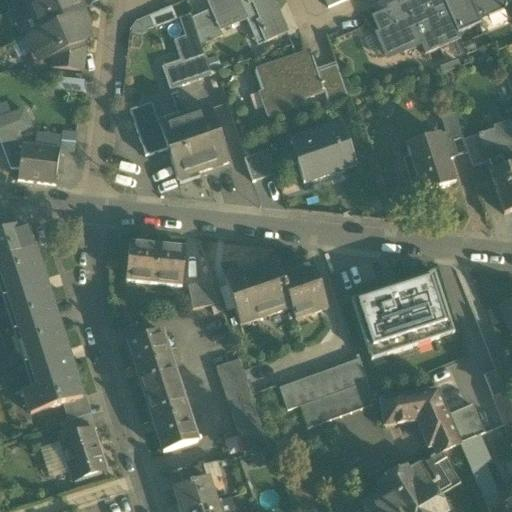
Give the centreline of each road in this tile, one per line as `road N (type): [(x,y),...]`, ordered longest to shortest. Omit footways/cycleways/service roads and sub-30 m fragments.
road 1 (residential): [(94,213),(511,255)]
road 2 (residential): [(94,213),(94,338),(150,511)]
road 3 (residential): [(113,15),(94,213)]
